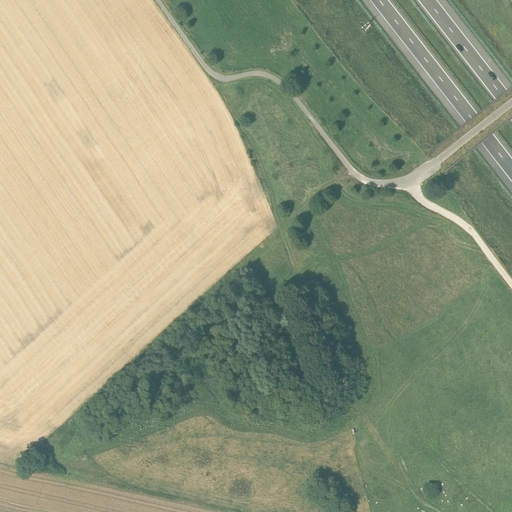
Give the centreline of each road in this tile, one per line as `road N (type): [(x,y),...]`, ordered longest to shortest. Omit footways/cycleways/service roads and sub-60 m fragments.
road 1 (motorway): [(377,0),(511,175)]
road 2 (track): [(511,283),(471,232),(407,184)]
road 3 (motorway): [(511,113),(425,0)]
road 4 (unclassified): [(407,184),(511,103)]
